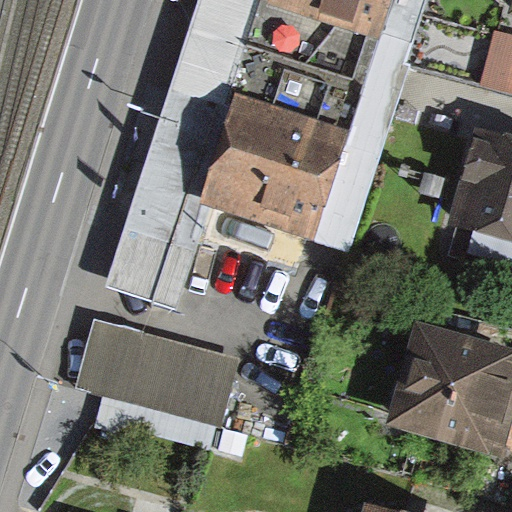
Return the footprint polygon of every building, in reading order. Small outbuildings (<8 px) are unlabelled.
[(332,118),(364,0),(248,0),(224,82),(332,118)] [(509,82),(511,72),(511,38),(489,31),(477,72),(509,82)] [(334,242),(370,130),(332,118),(224,82),(206,137),(154,120),(103,278),(145,292),(132,331),(83,315),(62,381),(208,428),(260,264),(286,272),(299,231),(334,242)] [(511,238),(511,124),(474,112),(441,217),(511,238)] [(511,379),(511,363),(420,336),(392,429),(489,458),(511,379)] [(387,511),(347,500),(344,511),(308,511),(300,509),(298,511),(387,511)]
